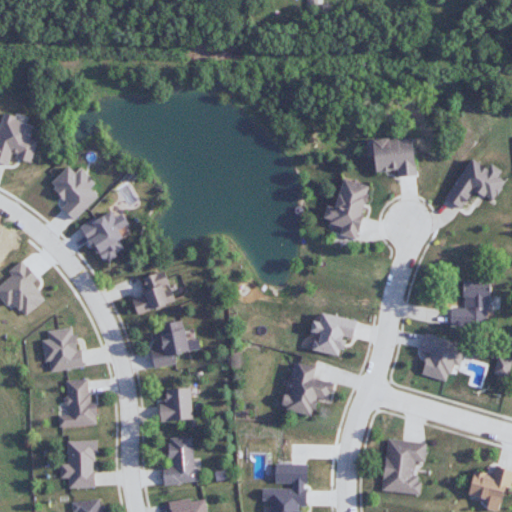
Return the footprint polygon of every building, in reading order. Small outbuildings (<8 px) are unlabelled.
[(410,177),(408,139),(365,141),(366,173),(392,171),(392,178),(410,177)] [(488,203),(502,179),(465,158),(440,201),(457,210),(468,191),(488,203)] [(351,240),(362,186),(335,180),(329,209),(320,207),(317,222),(336,226),(334,237),(351,240)] [(168,304),(158,273),(138,279),(143,295),(125,301),(130,316),(168,304)] [(485,281),(458,280),(458,308),(446,308),(446,326),(485,326),(485,281)] [(307,350),(335,356),(340,337),(349,339),(353,321),(315,312),(313,322),(306,321),(304,332),(311,333),(307,350)] [(182,351),(176,321),(151,325),(156,350),(146,352),(149,369),(170,365),(168,353),(182,351)] [(306,415),(310,398),(325,401),(328,384),(307,379),(310,367),(289,363),(279,410),(306,415)] [(55,427),(90,425),(88,379),(62,381),(64,415),(55,415),(55,427)] [(187,420),(187,388),(157,388),(157,421),(187,420)] [(158,467),(159,484),(192,483),(191,437),(166,437),(166,467),(158,467)] [(421,443),(382,439),(377,490),(416,494),(417,475),(409,474),(411,463),(419,464),(421,443)] [(63,440),(64,464),(57,464),(57,477),(64,477),(64,487),(91,487),(90,440),(63,440)] [(494,511),(497,511),(508,471),(493,466),(490,477),(466,471),(460,493),(482,499),(479,508),(494,511)] [(265,499),(264,511),(295,511),(296,506),(302,506),(303,489),(258,487),(258,499),(265,499)] [(202,511),(201,496),(164,502),(165,511),(202,511)] [(70,501),(70,511),(97,511),(96,498),(70,501)]
